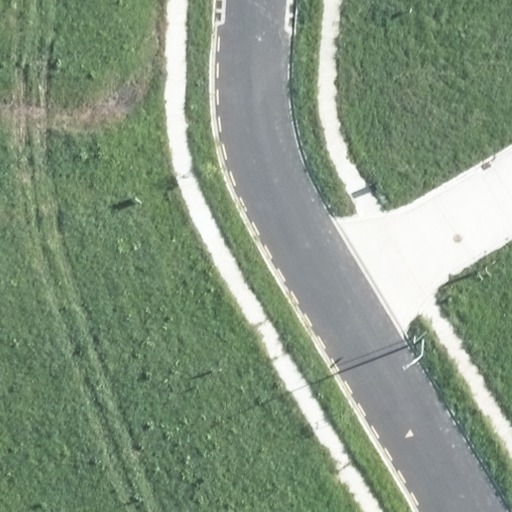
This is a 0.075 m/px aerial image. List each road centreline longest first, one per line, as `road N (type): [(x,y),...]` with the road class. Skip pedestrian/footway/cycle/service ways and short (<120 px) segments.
road 1 (residential): [(263,0),(255,154),(339,294)]
road 2 (residential): [(339,294),(462,511)]
road 3 (residential): [(511,193),(339,294)]
